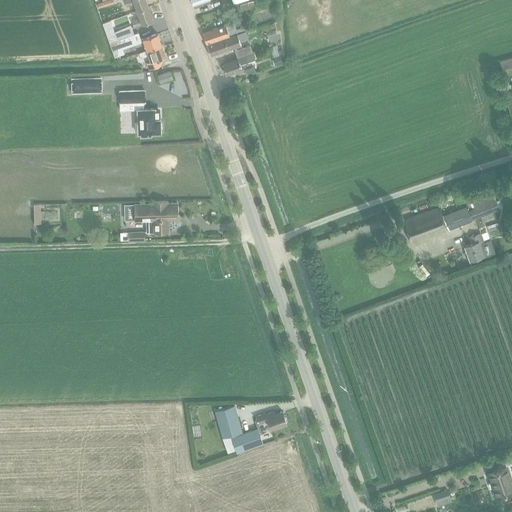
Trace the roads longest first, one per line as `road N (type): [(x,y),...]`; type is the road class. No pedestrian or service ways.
road 1 (tertiary): [(353,511),(261,244)]
road 2 (unclassified): [(261,244),(511,159)]
road 3 (track): [(257,232),(227,243),(0,251)]
road 4 (tertiary): [(261,244),(177,0)]
